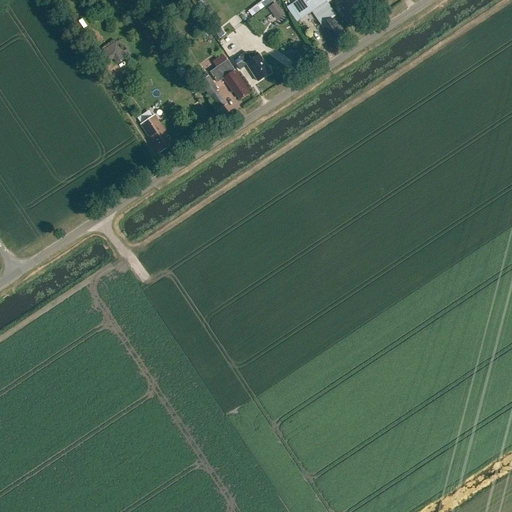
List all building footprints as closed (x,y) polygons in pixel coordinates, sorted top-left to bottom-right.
[(273,0),(260,0),(247,10),(251,16),(273,0)] [(296,0),(291,4),(301,19),(312,11),(324,30),(326,29),(332,38),(341,32),(332,18),(335,17),(324,0),(296,0)] [(342,0),(351,13),(362,6),(358,0),(342,0)] [(275,2),(267,8),(271,13),(279,8),(275,2)] [(96,57),(103,67),(113,59),(117,64),(127,57),(116,43),(96,57)] [(251,60),(246,52),(233,60),(240,70),(246,65),(257,82),(271,73),(259,54),(251,60)] [(210,72),(217,82),(223,78),(232,91),(233,90),(239,99),(248,92),(227,60),(210,72)] [(209,96),(218,90),(208,75),(199,81),(209,96)] [(162,151),(171,144),(166,137),(168,136),(155,116),(141,125),(157,150),(160,148),(162,151)]
